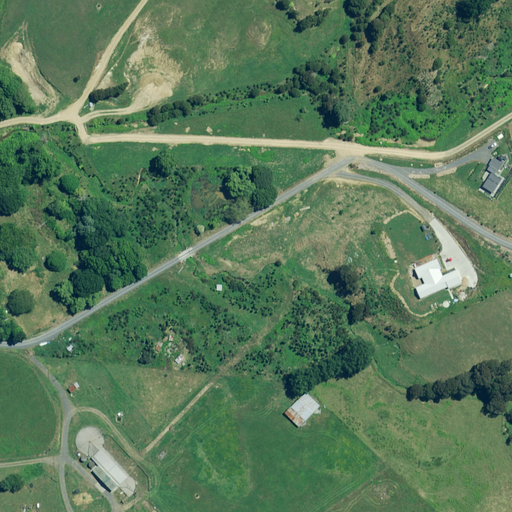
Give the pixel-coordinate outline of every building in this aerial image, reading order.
[(48,281),(34,263),(7,284),(16,295),(35,280),(41,287),(48,281)] [(35,294),(41,301),(21,316),(10,303),(3,310),(20,331),(54,304),(42,289),(35,294)] [(164,342),(158,340),(155,349),(160,351),(164,342)] [(184,357),(180,354),(176,361),(180,363),(184,357)] [(60,378),(72,393),(81,387),(77,381),(81,378),(73,367),(60,378)] [(320,406),(306,392),(285,413),(299,427),(320,406)] [(128,477),(102,449),(92,458),(99,466),(93,471),(113,491),(128,477)]
